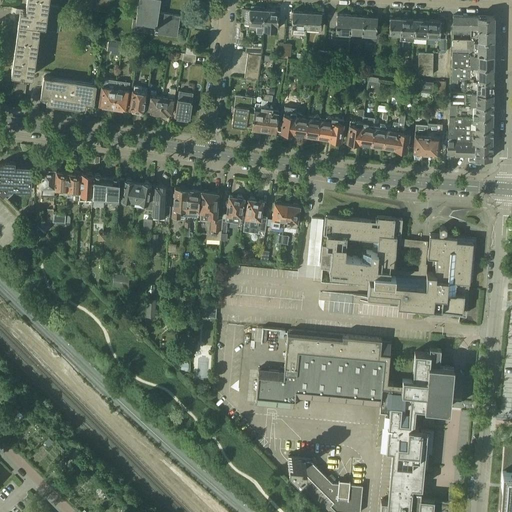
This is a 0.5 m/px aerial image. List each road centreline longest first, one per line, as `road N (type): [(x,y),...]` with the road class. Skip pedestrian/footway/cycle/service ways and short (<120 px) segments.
road 1 (residential): [(478,511),(507,189)]
road 2 (tertiary): [(507,189),(364,178),(206,153)]
road 3 (tertiary): [(206,153),(0,122)]
road 4 (residential): [(507,189),(509,10)]
road 5 (residential): [(206,153),(224,0)]
road 6 (residential): [(509,10),(375,0)]
